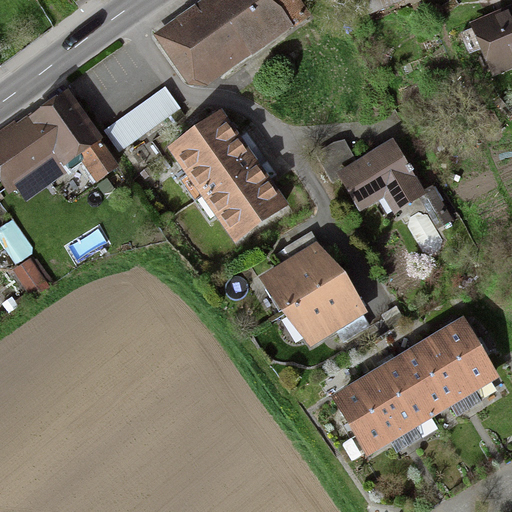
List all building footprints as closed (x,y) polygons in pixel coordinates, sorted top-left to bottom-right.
[(293,0),(212,0),(160,37),(188,77),(206,80),(302,12),(293,0)] [(511,61),(511,13),(476,29),(483,44),(487,42),(498,67),(511,61)] [(172,114),(159,96),(106,134),(119,152),(172,114)] [(69,99),(0,147),(0,174),(9,187),(14,183),(25,199),(82,159),(96,180),(115,166),(82,118),(86,115),(80,104),(74,107),(69,99)] [(236,239),(282,206),(219,117),(173,150),(190,174),(180,181),(194,202),(205,195),(236,239)] [(343,142),(334,144),(317,155),(333,181),(340,177),(359,209),(388,191),(395,202),(418,188),(410,174),(413,172),(410,166),(406,168),(392,144),(366,161),(366,160),(357,165),(343,142)] [(431,190),(421,196),(438,227),(449,221),(431,190)] [(267,281),(286,312),(333,284),(315,253),(320,249),(311,233),(285,249),(295,264),(267,281)] [(42,280),(30,262),(15,273),(27,290),(42,280)] [(368,326),(340,280),(292,309),(312,340),(333,326),(343,342),(368,326)] [(430,345),(460,396),(492,377),(461,326),(430,345)] [(399,363),(430,414),(460,396),(430,345),(399,363)] [(369,381),(400,432),(430,414),(399,363),(369,381)] [(400,432),(369,381),(338,400),(369,451),(400,432)]
